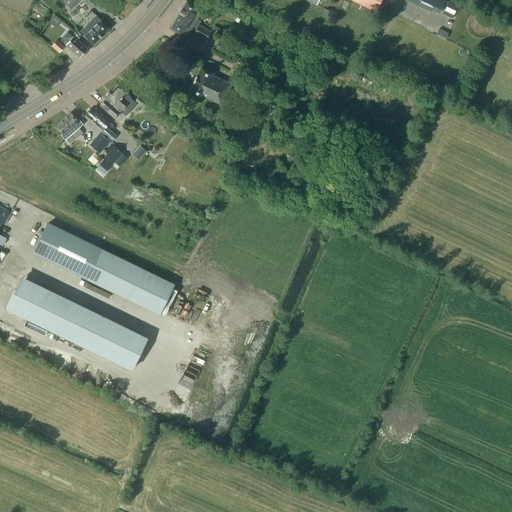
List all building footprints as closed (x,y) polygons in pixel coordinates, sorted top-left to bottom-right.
[(98,0),(63,0),(63,1),(72,9),(81,0),(84,0),(92,8),(100,1),(98,0)] [(196,28),(194,33),(206,40),(211,31),(199,24),(201,21),(197,19),(202,10),(197,7),(186,0),(182,8),(181,8),(178,13),(179,13),(170,27),(181,34),(187,37),(193,26),(196,28)] [(445,0),(407,0),(430,11),(431,9),(439,13),(445,0)] [(452,0),(448,0),(446,6),(455,11),(459,3),(452,0)] [(326,13),(337,17),(339,12),(328,8),(326,13)] [(57,15),(53,21),(59,26),(63,19),(57,15)] [(100,19),(96,15),(80,31),(84,35),(93,44),(109,27),(100,19)] [(67,32),(61,40),(66,44),(66,45),(79,56),(87,48),(73,36),(72,37),(67,32)] [(57,39),(51,45),(59,52),(64,46),(57,39)] [(228,45),(219,42),(216,48),(225,51),(228,45)] [(231,84),(226,81),(212,74),(213,72),(201,66),(196,76),(196,75),(193,81),(188,91),(201,97),(202,95),(221,104),(231,84)] [(110,90),(104,97),(105,98),(100,104),(115,118),(133,98),(117,84),(111,91),(110,90)] [(271,112),(279,96),(260,87),(252,103),(271,112)] [(136,102),(145,108),(148,103),(140,97),(136,102)] [(105,126),(110,120),(96,107),(94,109),(92,107),(91,109),(89,108),(86,112),(87,113),(86,114),(102,129),(101,130),(112,140),(116,135),(105,126)] [(55,125),(63,133),(61,135),(65,139),(83,124),(77,117),(76,118),(70,112),(55,125)] [(100,132),(89,144),(102,155),(106,150),(104,148),(110,141),(100,132)] [(140,144),(136,149),(143,155),(147,150),(140,144)] [(111,165),(122,153),(114,146),(103,157),(111,165)] [(95,164),(102,157),(96,152),(90,158),(95,164)] [(103,174),(110,166),(103,160),(96,168),(103,174)] [(112,165),(108,173),(111,175),(108,180),(115,184),(122,170),(112,165)] [(179,206),(131,186),(126,198),(157,211),(155,215),(172,222),(179,206)] [(0,243),(1,244),(5,237),(0,234),(0,224),(1,223),(3,224),(10,212),(0,206),(0,243)] [(101,250),(47,223),(33,251),(88,277),(101,250)] [(145,334),(21,274),(7,303),(131,363),(145,334)] [(180,393),(177,402),(185,405),(188,396),(180,393)]
